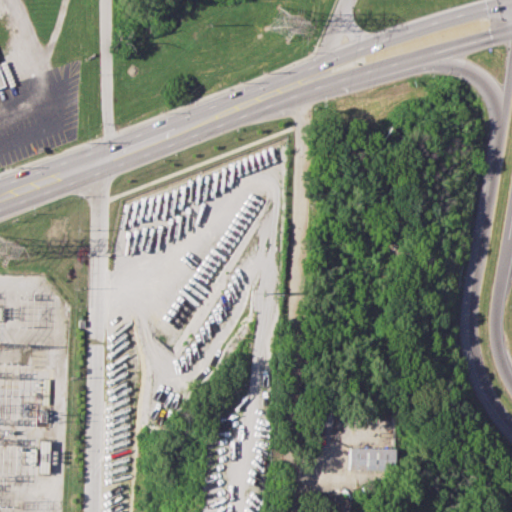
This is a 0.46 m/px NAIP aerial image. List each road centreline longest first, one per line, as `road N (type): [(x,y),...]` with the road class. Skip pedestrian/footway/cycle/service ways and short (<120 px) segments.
road 1 (residential): [(300,81),(286,511)]
road 2 (motorway): [(511,42),(471,308),(479,366),(511,423)]
road 3 (residential): [(104,158),(89,511)]
road 4 (primary): [(0,197),(300,81)]
road 5 (primary): [(511,0),(387,36),(329,59),(300,81)]
road 6 (residential): [(104,158),(104,0)]
road 7 (primary): [(300,81),(434,51)]
road 8 (motorway): [(511,382),(496,329),(505,250)]
